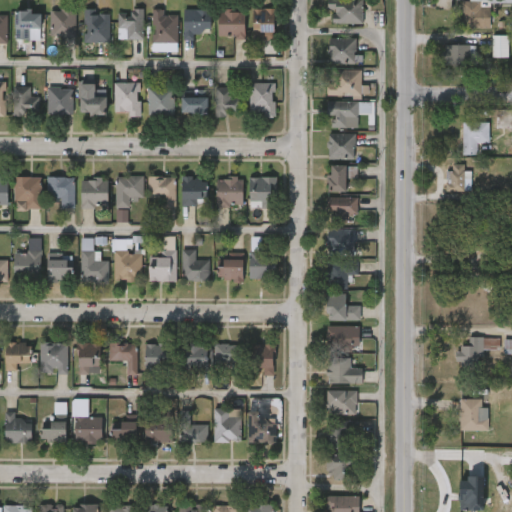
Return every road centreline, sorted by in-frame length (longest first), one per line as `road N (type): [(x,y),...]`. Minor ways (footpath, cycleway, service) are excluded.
road 1 (residential): [(300,0),(298,511)]
road 2 (tertiary): [(406,0),(406,511)]
road 3 (residential): [(0,146),(299,147)]
road 4 (residential): [(299,314),(0,313)]
road 5 (residential): [(298,476),(0,475)]
